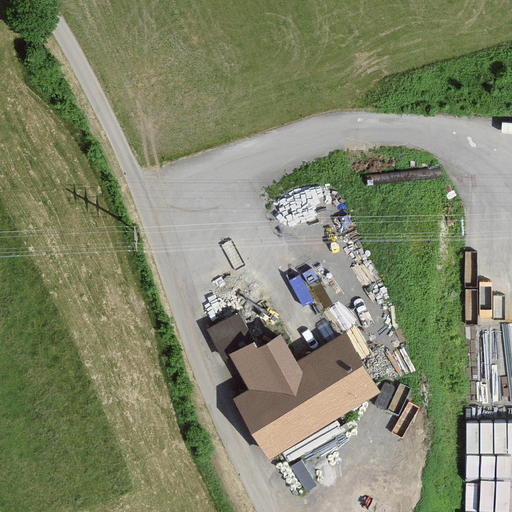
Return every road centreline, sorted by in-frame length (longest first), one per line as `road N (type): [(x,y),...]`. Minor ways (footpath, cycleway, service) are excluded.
road 1 (unclassified): [(262,511),(190,357),(118,162),(36,0)]
road 2 (unknown): [(511,179),(466,152),(380,129),(188,184),(138,216)]
